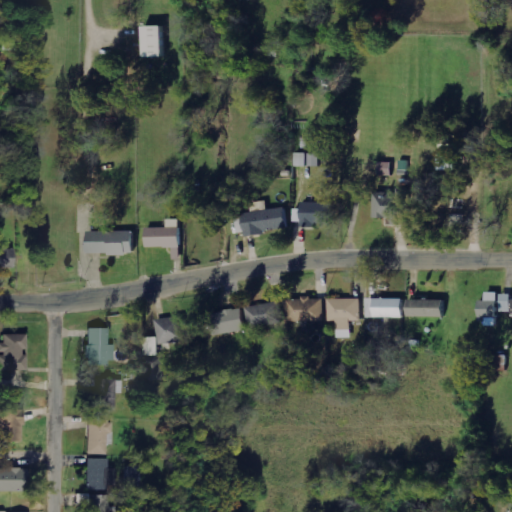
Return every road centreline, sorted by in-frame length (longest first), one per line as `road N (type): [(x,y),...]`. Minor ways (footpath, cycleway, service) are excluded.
road 1 (tertiary): [(511,253),(290,255),(156,286),(0,297)]
road 2 (residential): [(60,511),(60,297)]
